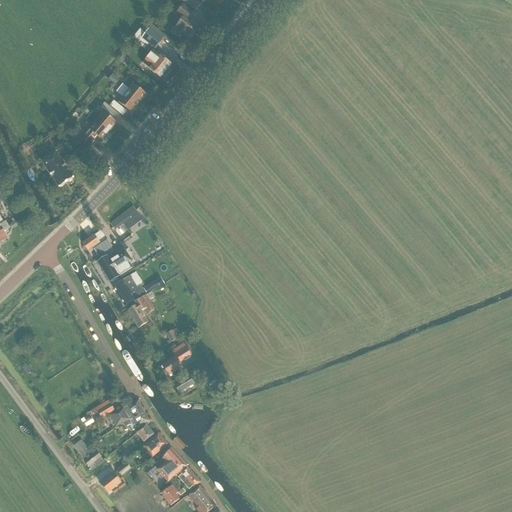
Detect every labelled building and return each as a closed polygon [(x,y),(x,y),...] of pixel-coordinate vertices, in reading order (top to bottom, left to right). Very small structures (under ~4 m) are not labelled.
[(201,4),(195,0),(183,0),(183,1),(196,11),(201,4)] [(190,40),(201,27),(189,17),(193,13),(183,5),(176,13),(183,18),(175,28),(190,40)] [(152,47),(156,42),(145,33),(141,38),(152,47)] [(171,65),(160,57),(152,50),(144,61),(146,62),(152,67),(150,70),(154,73),(153,74),(154,74),(160,78),(170,66),(171,65)] [(123,64),(127,59),(123,55),(119,60),(123,64)] [(119,79),(112,74),(109,79),(116,84),(119,79)] [(122,84),(119,88),(139,104),(147,95),(133,84),(129,89),(122,84)] [(139,104),(119,88),(116,92),(122,97),(118,103),(132,114),(139,104)] [(126,111),(113,101),(109,106),(122,116),(126,111)] [(117,113),(104,102),(100,107),(113,118),(117,113)] [(89,116),(109,132),(117,123),(103,112),(99,117),(92,112),(89,116)] [(109,132),(89,116),(86,120),(88,121),(83,126),(88,130),(86,132),(85,131),(80,137),(91,146),(96,140),(95,139),(96,137),(102,141),(109,132)] [(59,189),(74,179),(55,152),(41,162),(59,189)] [(76,164),(84,159),(80,154),(73,159),(76,164)] [(135,225),(142,220),(133,207),(118,217),(123,224),(131,218),(135,225)] [(0,242),(7,239),(3,232),(8,229),(9,228),(0,213),(0,242)] [(98,256),(111,247),(108,241),(106,242),(100,232),(82,244),(88,252),(93,248),(94,250),(98,256)] [(107,256),(97,262),(109,283),(120,277),(116,271),(132,262),(124,250),(109,259),(107,256)] [(134,290),(135,289),(128,279),(123,282),(122,280),(112,287),(124,307),(135,300),(133,299),(138,296),(134,290)] [(158,279),(143,288),(147,294),(162,285),(158,279)] [(144,292),(140,286),(135,289),(134,290),(138,296),(144,292)] [(145,296),(144,296),(140,299),(130,306),(131,305),(133,309),(128,312),(138,328),(148,322),(141,311),(146,309),(149,313),(154,310),(145,296)] [(177,338),(173,330),(166,334),(171,342),(177,338)] [(174,358),(161,365),(168,376),(182,368),(179,363),(190,356),(183,345),(170,352),(174,358)] [(179,393),(194,384),(189,376),(174,386),(179,393)] [(114,411),(110,404),(108,401),(90,411),(93,415),(98,412),(101,418),(114,411)] [(124,422),(143,411),(138,401),(124,408),(123,408),(110,415),(116,426),(124,422)] [(143,411),(124,422),(127,427),(132,424),(135,429),(149,422),(143,411)] [(144,442),(153,435),(146,425),(136,433),(136,434),(128,441),(135,449),(144,442)] [(152,457),(167,444),(158,434),(143,446),(152,457)] [(86,447),(81,440),(73,446),(83,458),(89,453),(85,448),(86,447)] [(186,466),(171,449),(162,459),(165,463),(157,470),(168,482),(186,466)] [(101,457),(96,451),(84,461),(88,467),(89,466),(91,470),(103,460),(101,458),(101,457)] [(106,462),(112,458),(109,454),(103,459),(106,462)] [(103,478),(113,470),(108,463),(98,471),(103,478)] [(121,476),(130,469),(125,463),(116,470),(121,476)] [(157,470),(152,464),(145,471),(149,477),(157,470)] [(186,467),(180,472),(182,474),(178,478),(189,490),(192,487),(193,488),(200,482),(186,467)] [(121,483),(114,474),(100,484),(108,493),(121,483)] [(170,506),(179,499),(172,491),(174,489),(172,486),(161,494),(170,506)] [(198,511),(209,511),(216,506),(199,486),(188,496),(198,507),(196,509),(198,511)]
